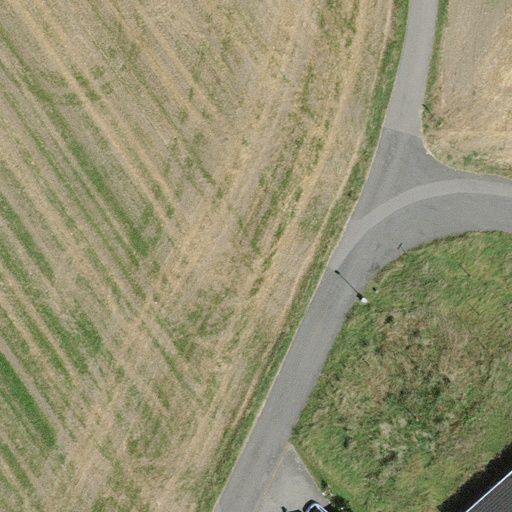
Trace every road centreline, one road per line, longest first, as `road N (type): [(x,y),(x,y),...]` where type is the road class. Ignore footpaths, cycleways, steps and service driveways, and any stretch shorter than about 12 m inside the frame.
road 1 (residential): [(224,511),(377,191)]
road 2 (residential): [(377,191),(414,50),(418,0)]
road 3 (residential): [(377,191),(511,203)]
